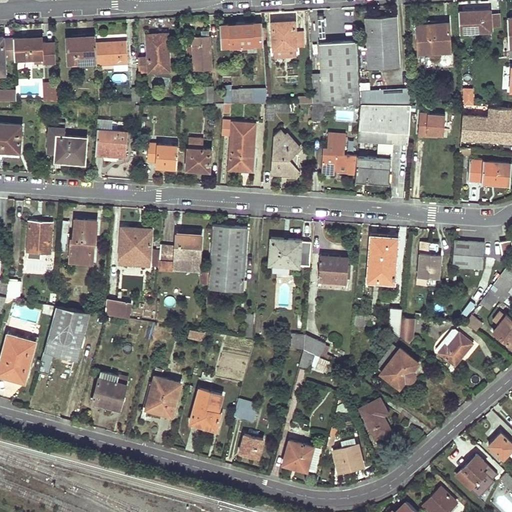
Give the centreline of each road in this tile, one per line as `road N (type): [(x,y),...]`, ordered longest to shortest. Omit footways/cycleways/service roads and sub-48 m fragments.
road 1 (residential): [(0,414),(300,495),(341,499),(398,476),(511,378)]
road 2 (unclassified): [(0,186),(457,218),(511,213)]
road 3 (residential): [(208,0),(0,9)]
